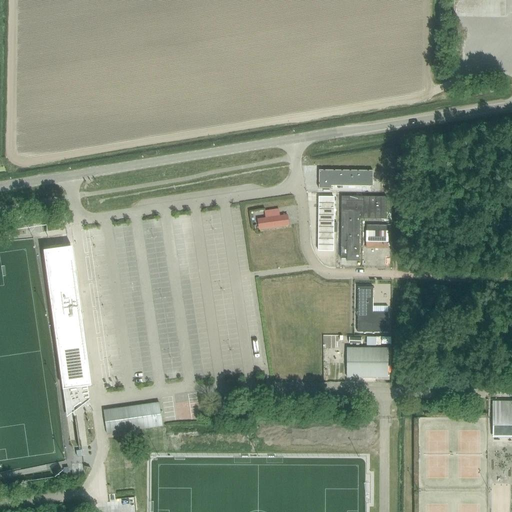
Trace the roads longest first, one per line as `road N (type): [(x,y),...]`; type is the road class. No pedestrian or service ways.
road 1 (unclassified): [(0,187),(292,139)]
road 2 (unclassified): [(292,139),(511,105)]
road 3 (unclassified): [(292,139),(304,243),(314,264),(329,274),(393,274)]
